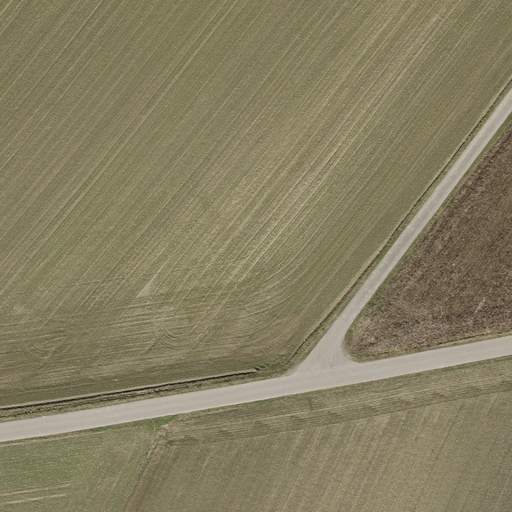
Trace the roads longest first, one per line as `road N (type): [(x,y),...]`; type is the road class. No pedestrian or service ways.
road 1 (track): [(511,347),(0,431)]
road 2 (track): [(511,99),(336,343),(318,381)]
